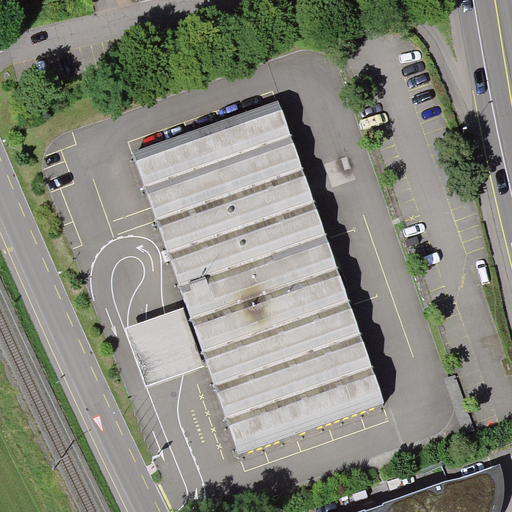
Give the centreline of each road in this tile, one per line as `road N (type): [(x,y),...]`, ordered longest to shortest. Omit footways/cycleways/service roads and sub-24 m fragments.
road 1 (tertiary): [(152,511),(0,178)]
road 2 (residential): [(224,0),(0,52)]
road 3 (secondary): [(511,180),(478,0)]
